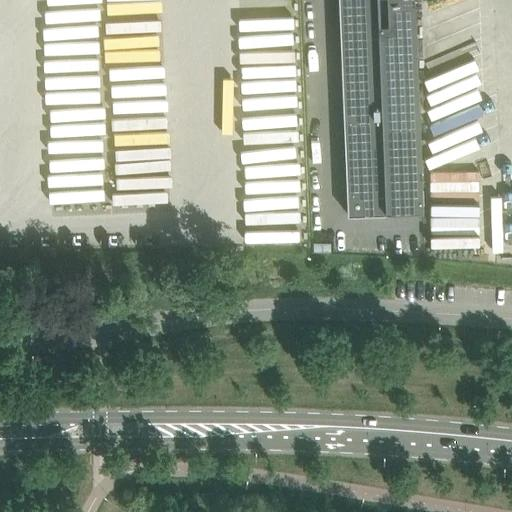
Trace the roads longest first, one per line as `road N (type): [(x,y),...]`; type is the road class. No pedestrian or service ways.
road 1 (residential): [(511,318),(280,308),(0,341)]
road 2 (tertiary): [(0,446),(364,441),(511,454)]
road 3 (tertiary): [(511,434),(233,417),(0,421)]
